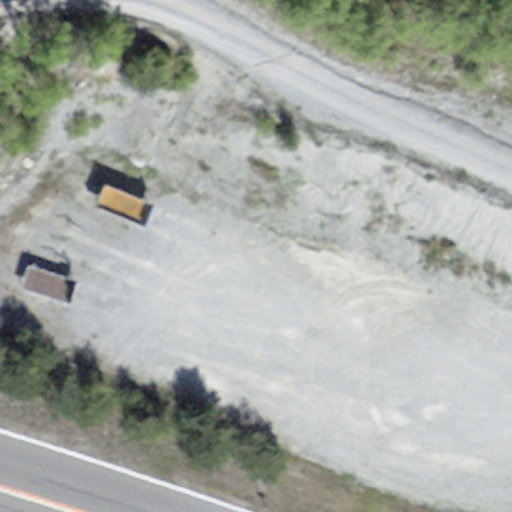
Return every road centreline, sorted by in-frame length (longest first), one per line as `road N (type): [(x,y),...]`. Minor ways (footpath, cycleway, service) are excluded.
road 1 (track): [(148,0),(511,169)]
road 2 (track): [(511,492),(483,503),(281,424)]
